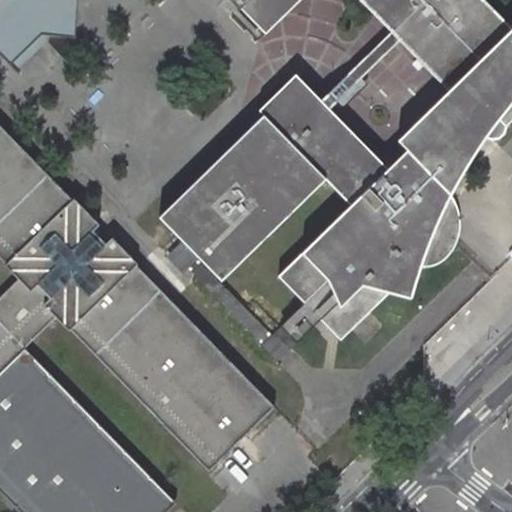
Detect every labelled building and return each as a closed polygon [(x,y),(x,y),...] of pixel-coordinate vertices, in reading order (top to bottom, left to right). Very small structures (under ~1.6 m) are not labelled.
[(0,0),(0,52),(5,57),(38,27),(50,28),(71,31),(74,6),(75,0),(0,0)] [(511,125),(511,22),(489,0),(234,0),(267,33),(301,0),(360,0),(392,32),(401,40),(459,98),(470,88),(489,108),(509,129),(511,125)] [(50,28),(38,27),(5,57),(11,64),(42,36),(67,61),(71,31),(50,28)] [(392,32),(322,101),(318,105),(326,113),(329,109),(333,105),(335,108),(338,110),(342,111),(346,109),(370,85),(362,78),(401,40),(392,32)] [(324,177),(348,204),(276,273),(305,302),(320,318),(341,339),(390,294),(413,301),(423,266),(431,267),(438,265),(445,261),(451,255),(455,248),(456,242),(456,232),(454,227),(452,221),(446,215),(443,213),(458,182),(470,162),(481,144),(496,123),(485,112),(489,108),(470,88),(459,98),(406,146),(409,149),(389,168),(329,109),(326,113),(318,105),(322,101),(295,75),(259,111),(263,114),(158,214),(181,238),(220,279),(324,177)] [(0,255),(208,470),(275,405),(163,289),(145,271),(0,120),(0,255)] [(163,289),(189,264),(279,358),(288,349),(273,333),(220,279),(181,238),(145,271),(163,289)] [(288,349),(320,318),(305,302),(273,333),(288,349)] [(0,511),(0,483),(27,511),(164,511),(174,504),(22,349),(25,346),(0,320),(0,511)]
